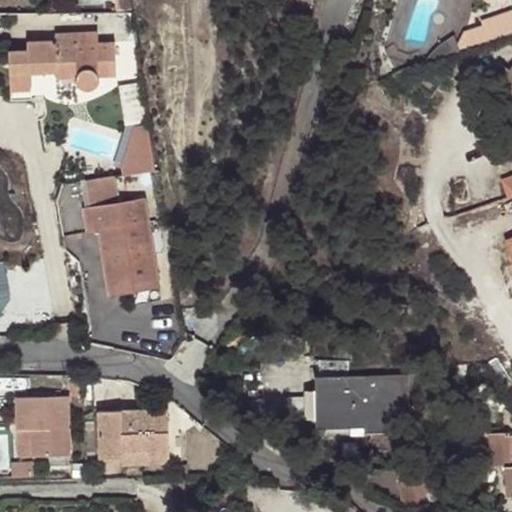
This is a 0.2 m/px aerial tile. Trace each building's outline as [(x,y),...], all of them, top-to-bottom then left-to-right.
[(428,64),(471,50),(465,30),(454,38),(447,45),(438,53),(434,57),(428,64)] [(99,66),(116,66),(116,41),(99,41),(98,32),(57,34),(56,42),(28,42),(27,52),(11,52),(12,72),(32,72),(58,72),(59,78),(76,77),(79,84),(86,87),(92,87),(98,82),(100,77),(99,66)] [(511,91),(501,83),(510,72),(501,65),(486,85),(510,104),(511,100),(511,91)] [(116,76),(116,66),(99,66),(100,77),(116,76)] [(511,69),(510,72),(501,83),(511,91),(511,69)] [(32,72),(12,72),(12,90),(32,90),(32,72)] [(129,173),(154,171),(148,80),(123,82),(129,173)] [(134,280),(136,288),(159,285),(146,199),(121,202),(119,187),(88,192),(89,208),(86,208),(88,231),(100,230),(110,284),(134,280)] [(111,292),(136,288),(134,280),(110,284),(111,292)] [(409,375),(324,376),(325,404),(329,404),(329,420),(365,419),(366,427),(410,427),(409,375)] [(325,404),(324,376),(316,377),(316,428),(366,427),(365,419),(329,420),(329,404),(325,404)] [(34,458),(48,457),(69,455),(70,455),(67,396),(17,398),(18,432),(32,432),(34,458)] [(292,416),(313,415),(313,396),(292,396),(292,416)] [(168,408),(98,409),(99,458),(123,458),(122,465),(169,464),(168,408)] [(487,466),(506,465),(511,464),(511,433),(510,434),(509,432),(485,432),(487,466)] [(69,455),(48,457),(50,468),(70,467),(69,455)] [(34,461),(15,462),(16,477),(35,475),(34,461)]
